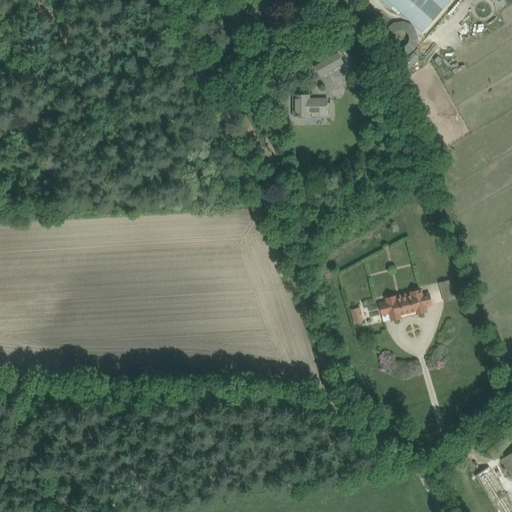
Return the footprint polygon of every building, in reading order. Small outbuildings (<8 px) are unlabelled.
[(380,0),(391,10),(394,7),(421,31),(449,0),(380,0)] [(321,77),(345,64),(337,50),(314,64),(321,77)] [(404,73),(419,57),(414,52),(399,68),(404,73)] [(333,103),(327,103),(327,99),(309,99),(309,95),(294,95),(294,116),(309,116),(309,113),(320,113),(320,115),(327,115),(327,110),(333,110),(333,103)] [(441,290),(453,287),(451,279),(439,282),(441,290)] [(396,295),(395,296),(386,298),(387,302),(379,303),(382,314),(389,313),(391,320),(402,317),(401,314),(415,311),(416,314),(427,311),(425,306),(432,304),(429,293),(422,295),(421,289),(410,292),(411,294),(406,296),(406,293),(397,296),(396,295)] [(350,309),(355,323),(364,320),(360,306),(350,309)] [(511,476),(511,452),(501,459),(511,476)] [(511,511),(511,502),(489,466),(475,475),(497,511),(511,511)]
